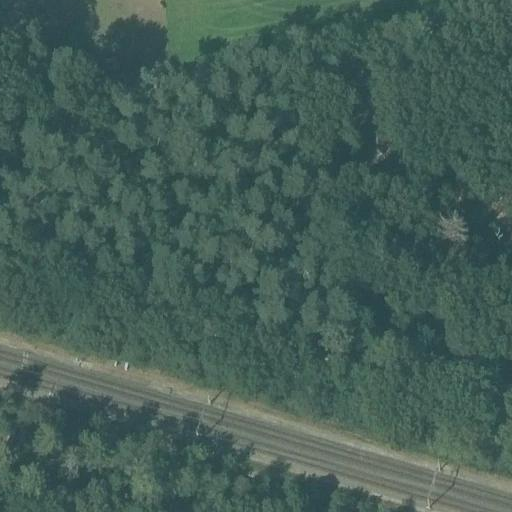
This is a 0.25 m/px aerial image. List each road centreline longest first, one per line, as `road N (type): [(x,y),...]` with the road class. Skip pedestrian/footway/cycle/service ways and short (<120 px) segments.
road 1 (track): [(511,404),(464,417),(421,412),(0,286)]
road 2 (unknown): [(0,165),(143,132),(340,139),(425,105),(511,84)]
